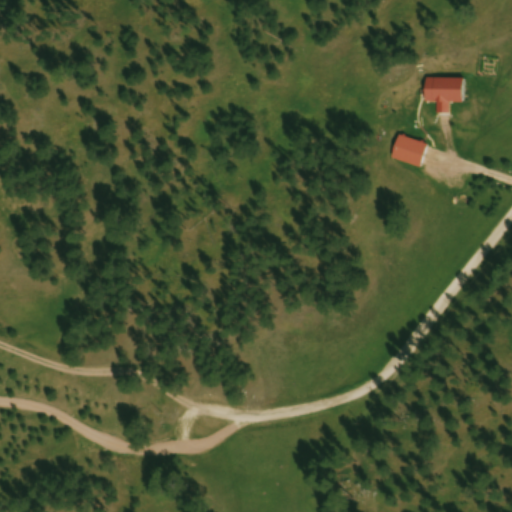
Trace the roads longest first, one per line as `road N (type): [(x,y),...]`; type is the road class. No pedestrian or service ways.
road 1 (residential): [(222,423),(347,396),(382,376),(511,203)]
road 2 (residential): [(218,433),(222,423),(194,409),(175,435),(191,450),(218,433)]
